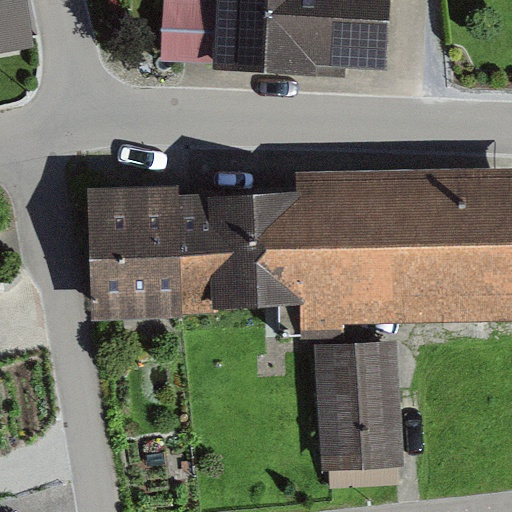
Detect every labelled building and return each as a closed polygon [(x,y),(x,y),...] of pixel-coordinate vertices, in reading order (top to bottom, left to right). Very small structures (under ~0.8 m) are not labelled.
[(16,0),(0,0),(0,41),(21,39),(16,0)] [(407,0),(231,0),(229,67),(405,74),(407,0)] [(315,182),(218,186),(223,312),(321,308),(321,327),(511,319),(511,159),(315,167),(315,182)] [(218,186),(110,190),(114,316),(223,312),(218,186)] [(410,341),(342,343),(346,468),(414,465),(410,341)]
